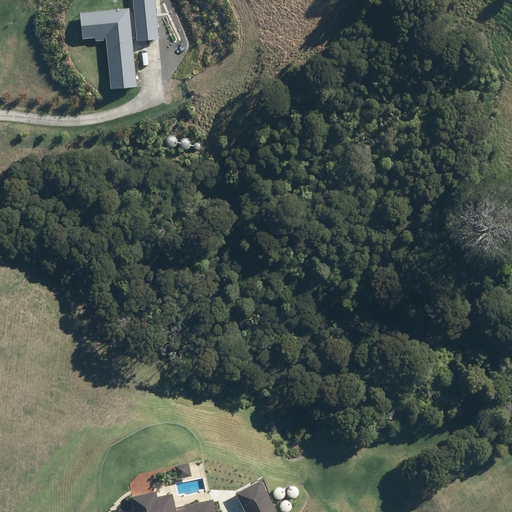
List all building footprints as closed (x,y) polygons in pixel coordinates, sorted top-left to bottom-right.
[(159,39),(155,0),(132,0),(134,12),(129,12),(129,7),(79,12),(82,39),(95,38),(95,42),(106,41),(111,89),(137,86),(132,38),(136,37),(136,41),(159,39)] [(201,141),(167,136),(165,148),(200,154),(201,141)] [(190,463),(174,467),(178,481),(193,477),(190,463)] [(277,511),(260,479),(235,493),(244,511),(277,511)] [(119,511),(215,511),(213,499),(175,507),(172,493),(157,496),(156,490),(129,495),(132,506),(119,509),(119,511)]
